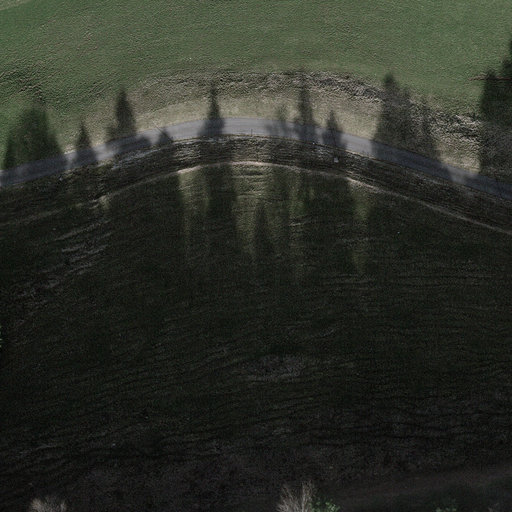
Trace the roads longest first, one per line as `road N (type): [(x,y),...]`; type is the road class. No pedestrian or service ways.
road 1 (unclassified): [(0,178),(200,128),(258,125),(372,147),(511,191)]
road 2 (track): [(511,458),(261,511)]
